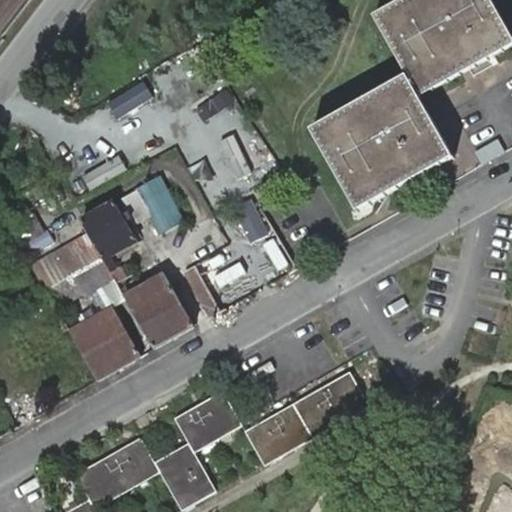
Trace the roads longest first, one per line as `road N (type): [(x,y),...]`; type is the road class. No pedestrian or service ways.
road 1 (residential): [(0,471),(511,180)]
road 2 (unknown): [(2,92),(94,136),(154,123),(187,134),(220,184)]
road 3 (unknown): [(212,224),(181,246),(175,267),(217,348)]
